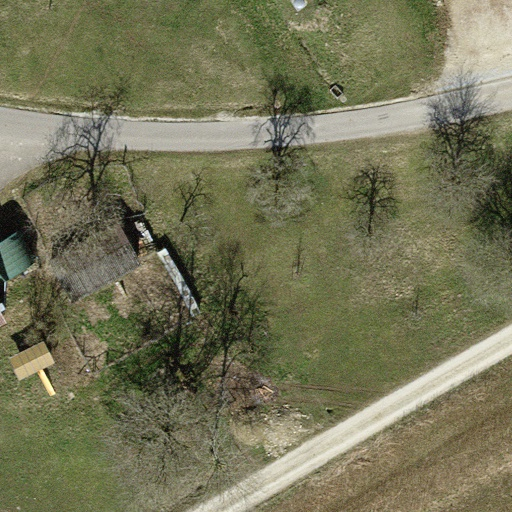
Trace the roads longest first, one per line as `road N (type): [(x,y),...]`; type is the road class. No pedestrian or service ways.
road 1 (unclassified): [(511,92),(366,123),(257,134),(135,136),(0,121)]
road 2 (track): [(210,511),(511,338)]
